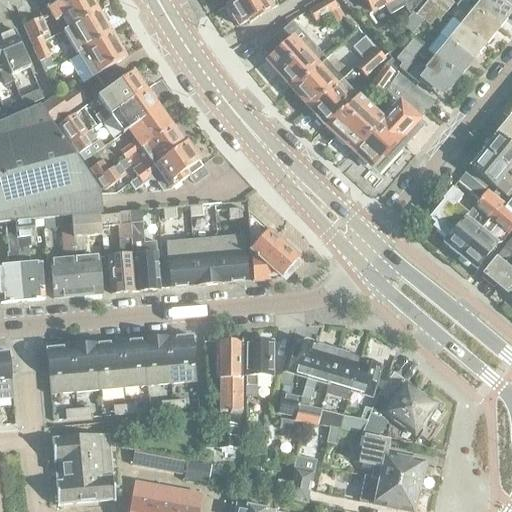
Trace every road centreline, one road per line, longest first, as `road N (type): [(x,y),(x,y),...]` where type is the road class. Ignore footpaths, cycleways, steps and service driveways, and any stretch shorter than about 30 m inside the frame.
road 1 (residential): [(26,327),(314,299),(361,249)]
road 2 (secondary): [(361,249),(269,154),(161,0)]
road 3 (residential): [(511,69),(361,249)]
road 4 (secondary): [(373,260),(384,289),(511,402)]
road 5 (residential): [(26,327),(40,511)]
road 6 (secondary): [(511,358),(401,270),(373,260)]
